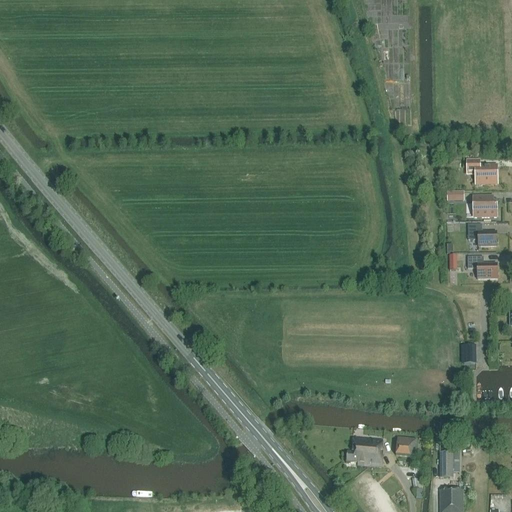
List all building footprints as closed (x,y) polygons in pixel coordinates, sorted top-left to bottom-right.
[(436,13),(436,25),(460,26),(460,14),(436,13)] [(485,31),(485,22),(472,22),(472,31),(469,31),(469,49),(494,49),(494,31),(485,31)] [(467,67),(467,85),(486,85),(486,80),(494,80),(495,69),(486,68),(486,67),(467,67)] [(452,96),(438,96),(438,104),(452,104),(452,96)] [(495,107),(485,107),(485,100),(466,100),(466,109),(472,109),(472,123),(495,123),(495,107)] [(496,184),(495,168),(478,168),(478,161),(468,162),(468,173),(476,173),(477,185),(496,184)] [(448,194),(448,202),(463,202),(463,194),(448,194)] [(492,209),(492,198),(473,198),(474,219),(496,218),(496,209),(492,209)] [(467,226),(468,242),(478,241),(478,248),(496,248),(496,234),(482,234),(481,226),(467,226)] [(483,258),(467,259),(467,270),(477,270),(477,281),(497,280),(497,265),(483,265),(483,258)] [(475,347),(463,347),(464,365),(476,365),(475,347)] [(416,440),(397,438),(396,457),(415,459),(416,440)] [(382,442),(352,439),(351,453),(347,453),(346,463),(357,464),(357,466),(381,468),(383,449),(382,449),(382,442)] [(440,446),(440,455),(452,455),(453,446),(448,446),(440,446)] [(440,455),(439,480),(452,480),(452,455),(440,455)] [(421,500),(422,481),(412,480),(413,490),(416,491),(416,499),(421,500)] [(439,492),(439,511),(462,511),(462,492),(439,492)]
